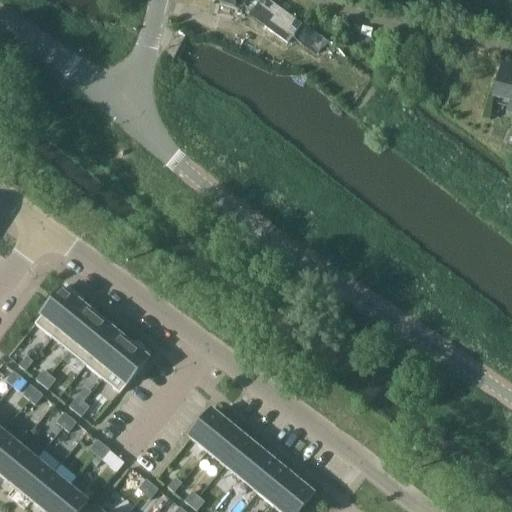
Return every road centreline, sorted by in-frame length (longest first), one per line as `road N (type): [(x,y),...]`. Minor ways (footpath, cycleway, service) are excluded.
road 1 (tertiary): [(511,403),(209,191),(116,108)]
road 2 (residential): [(421,511),(43,230)]
road 3 (tertiary): [(116,108),(0,19)]
